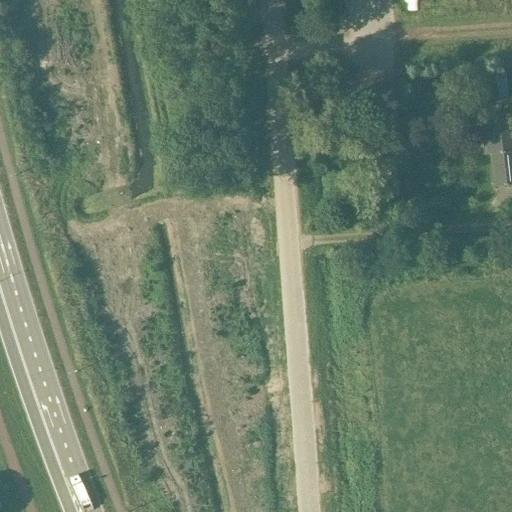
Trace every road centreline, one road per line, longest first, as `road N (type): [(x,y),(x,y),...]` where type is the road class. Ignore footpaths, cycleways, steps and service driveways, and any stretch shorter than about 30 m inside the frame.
road 1 (unclassified): [(319,511),(274,0)]
road 2 (secondary): [(84,511),(0,257)]
